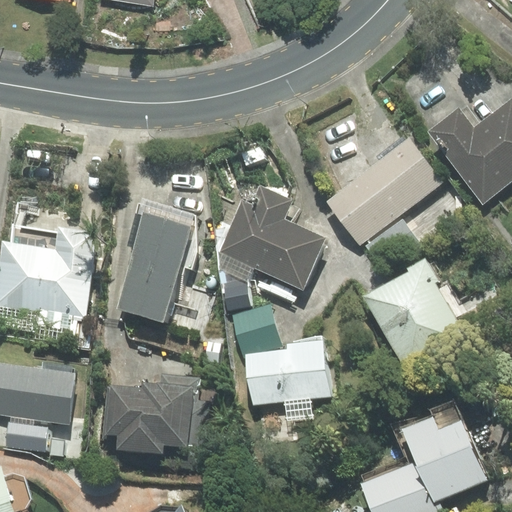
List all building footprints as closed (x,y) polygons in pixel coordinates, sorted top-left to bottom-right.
[(511,104),(499,88),(432,141),(488,212),(511,192),(511,104)] [(356,249),(361,246),(382,277),(424,248),(403,217),(440,191),(411,149),(327,207),(356,249)] [(249,288),(256,274),(304,298),(329,247),(290,227),(299,210),(265,193),(254,215),(246,211),(223,257),(216,271),(249,288)] [(196,236),(147,220),(118,315),(167,330),(196,236)] [(48,321),(87,325),(88,308),(91,308),(93,287),(82,286),(84,257),(61,255),(60,260),(22,256),(23,251),(5,250),(0,306),(0,311),(48,316),(48,321)] [(455,316),(458,314),(425,265),(408,276),(412,281),(367,312),(423,394),(484,352),(474,337),(470,339),(455,316)] [(240,356),(281,351),(276,311),(235,316),(240,356)] [(328,347),(291,350),(291,359),(251,362),(254,411),(332,405),(328,347)] [(0,372),(0,420),(71,428),(76,381),(0,372)] [(163,382),(163,393),(111,393),(111,444),(122,444),(122,459),(169,463),(169,456),(187,455),(187,470),(190,470),(190,475),(200,475),(200,472),(208,472),(208,449),(204,449),(204,442),(211,442),(211,406),(198,406),(198,393),(204,394),(203,382),(163,382)] [(374,511),(443,511),(493,490),(460,411),(398,437),(408,463),(362,482),(374,511)] [(11,450),(24,451),(23,454),(50,456),(51,452),(51,433),(27,432),(27,428),(12,427),(11,450)] [(20,511),(5,470),(0,471),(0,511),(20,511)]
